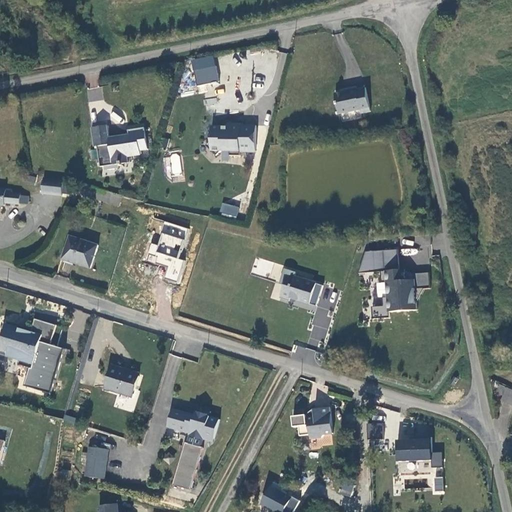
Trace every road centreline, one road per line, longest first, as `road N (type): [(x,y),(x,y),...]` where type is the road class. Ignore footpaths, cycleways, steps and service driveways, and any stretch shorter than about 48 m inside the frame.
road 1 (unclassified): [(0,273),(486,419)]
road 2 (residential): [(395,2),(486,419)]
road 3 (residential): [(395,2),(0,91)]
